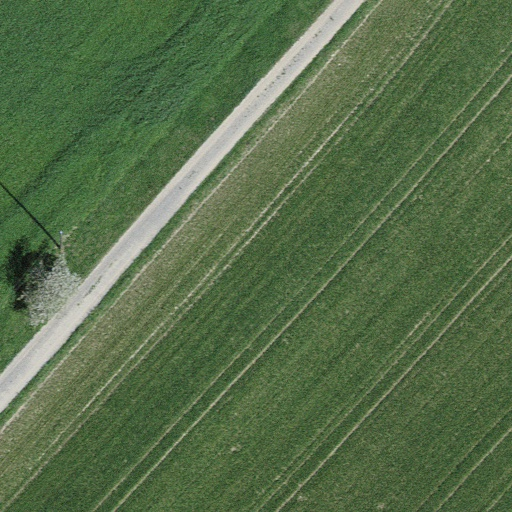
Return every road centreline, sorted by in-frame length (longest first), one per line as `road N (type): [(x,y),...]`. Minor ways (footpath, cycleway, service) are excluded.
road 1 (track): [(340,0),(89,274)]
road 2 (track): [(0,379),(89,274)]
